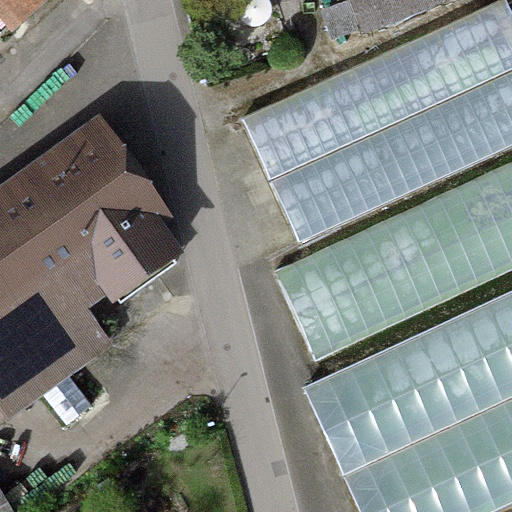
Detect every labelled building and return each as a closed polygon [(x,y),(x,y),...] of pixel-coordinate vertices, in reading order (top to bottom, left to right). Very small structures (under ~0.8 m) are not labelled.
[(0,0),(17,19),(38,0),(0,0)] [(447,0),(351,0),(364,32),(447,0)] [(332,33),(356,24),(349,5),(325,14),(332,33)] [(0,380),(34,357),(27,348),(109,289),(113,294),(173,251),(144,211),(147,209),(101,144),(0,216),(0,380)] [(66,425),(91,406),(66,374),(41,393),(66,425)] [(0,511),(9,511),(0,496),(0,511)]
